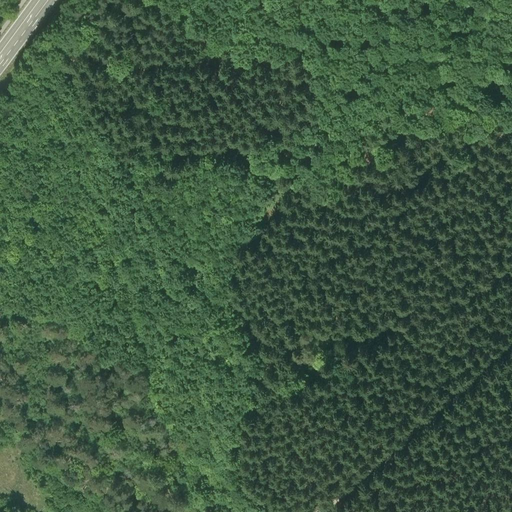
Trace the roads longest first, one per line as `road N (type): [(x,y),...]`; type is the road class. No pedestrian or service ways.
road 1 (track): [(288,511),(261,498),(241,465),(244,417),(266,360),(263,341),(251,321),(208,293),(159,213)]
road 2 (track): [(159,213),(111,133),(117,113),(194,23),(193,0)]
road 3 (track): [(511,339),(323,511)]
road 4 (track): [(159,213),(26,269)]
